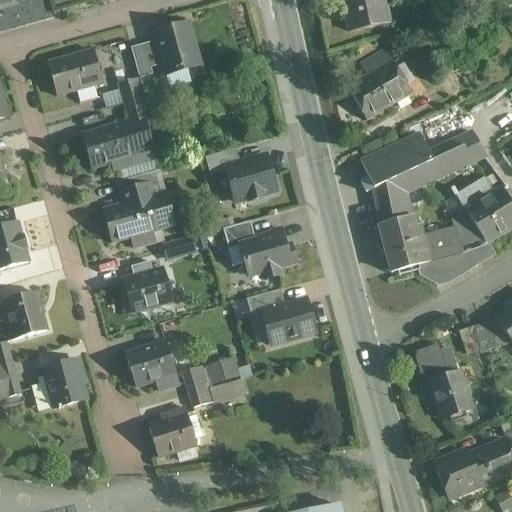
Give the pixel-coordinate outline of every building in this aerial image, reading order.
[(381,0),(341,0),(349,34),(387,26),(381,0)] [(0,31),(39,19),(36,9),(22,14),(19,4),(0,10),(0,31)] [(187,25),(153,35),(165,77),(199,67),(187,25)] [(441,41),(427,43),(430,63),(444,61),(441,41)] [(143,46),(130,49),(138,80),(152,76),(143,46)] [(93,52),(47,65),(57,98),(75,93),(79,106),(98,101),(95,88),(102,86),(93,52)] [(383,52),(360,66),(367,78),(390,64),(383,52)] [(367,78),(347,90),(366,122),(410,96),(391,63),(390,64),(367,78)] [(138,80),(117,86),(122,105),(123,105),(143,99),(144,99),(138,80)] [(144,99),(143,99),(149,117),(148,118),(149,122),(161,118),(155,96),(144,99)] [(143,99),(123,105),(128,123),(143,119),(148,118),(149,117),(143,99)] [(128,124),(120,126),(121,127),(82,138),(91,170),(111,164),(114,173),(133,168),(130,159),(148,154),(139,123),(143,122),(143,119),(128,123),(128,124)] [(419,136),(360,163),(368,179),(360,183),(365,194),(373,191),(373,193),(373,194),(379,221),(409,212),(406,195),(486,159),(471,134),(427,154),(419,136)] [(266,158),(225,170),(234,204),(247,201),(248,203),(263,199),(262,196),(274,193),(274,187),(266,158)] [(154,173),(120,183),(126,205),(102,212),(112,245),(131,240),(134,250),(163,242),(160,232),(173,228),(167,206),(163,207),(154,173)] [(493,197),(479,173),(450,191),(454,198),(456,197),(467,215),(485,244),(511,227),(511,208),(502,192),(493,197)] [(411,219),(409,212),(379,221),(380,228),(378,228),(379,229),(390,275),(415,268),(428,264),(421,237),(419,228),(414,229),(412,220),(412,219),(411,219)] [(473,251),(485,244),(467,215),(451,223),(453,229),(459,249),(471,244),(473,251)] [(221,223),(186,235),(187,240),(189,240),(222,231),(223,230),(221,223)] [(223,230),(222,231),(228,252),(240,249),(239,247),(255,242),(249,223),(223,230)] [(16,225),(0,229),(0,270),(27,263),(16,225)] [(453,229),(421,237),(428,264),(461,255),(459,249),(453,229)] [(255,242),(239,247),(240,249),(228,252),(232,268),(244,264),(248,278),(262,274),(264,281),(278,277),(276,270),(294,265),(290,248),(284,249),(279,230),(269,233),(271,238),(255,242)] [(187,240),(163,247),(167,261),(194,254),(189,240),(187,240)] [(415,268),(418,278),(436,287),(447,284),(492,256),(485,244),(473,251),(471,244),(459,249),(461,255),(428,264),(415,268)] [(162,271),(123,282),(133,314),(153,309),(156,320),(173,315),(169,304),(171,304),(162,271)] [(280,291),(245,301),(250,319),(262,315),(262,314),(285,308),(280,291)] [(35,294),(3,303),(3,304),(0,305),(0,323),(8,321),(14,342),(46,332),(35,294)] [(511,300),(505,306),(508,310),(494,321),(501,331),(511,345),(511,300)] [(285,308),(262,314),(262,315),(271,346),(314,334),(305,303),(285,308)] [(494,321),(480,326),(486,349),(505,344),(498,334),(501,331),(494,321)] [(473,329),(459,334),(466,356),(480,351),(473,329)] [(6,343),(0,345),(0,364),(11,361),(6,343)] [(164,344),(126,356),(136,388),(174,376),(164,344)] [(457,374),(446,377),(437,349),(419,355),(417,360),(421,374),(420,374),(421,375),(432,372),(435,381),(429,383),(443,421),(470,412),(457,374)] [(0,364),(0,400),(20,394),(11,361),(0,364)] [(228,361),(203,369),(208,385),(233,377),(228,361)] [(75,362),(43,371),(47,384),(54,409),(86,401),(75,362)] [(202,368),(182,374),(188,396),(209,390),(202,368)] [(209,390),(212,404),(243,395),(239,381),(209,390)] [(36,414),(54,409),(47,384),(29,389),(36,414)] [(209,390),(188,396),(193,410),(212,404),(209,390)] [(185,410),(169,415),(170,420),(148,427),(158,459),(196,447),(186,415),(187,415),(185,410)] [(511,418),(499,424),(504,437),(511,433),(511,418)] [(511,456),(506,443),(469,458),(467,453),(435,466),(448,499),(511,472),(511,456)] [(511,488),(495,498),(502,511),(505,511),(511,508),(511,488)]
